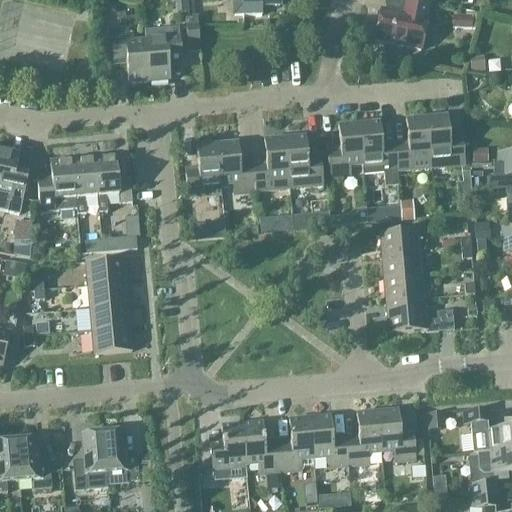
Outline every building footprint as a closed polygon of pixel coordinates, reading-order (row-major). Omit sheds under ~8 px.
[(186,0),(175,0),(176,14),(187,13),(186,0)] [(231,0),(232,17),(261,17),(261,7),(280,7),(279,0),(231,0)] [(426,21),(429,7),(406,2),(403,16),(380,11),(374,43),(420,52),(427,21),(426,21)] [(115,15),(114,3),(101,3),(102,16),(115,15)] [(472,17),(452,16),(451,30),(471,31),(472,17)] [(198,45),(196,19),(184,19),(186,46),(198,45)] [(144,34),(145,43),(149,85),(169,83),(167,57),(180,56),(178,31),(144,34)] [(149,85),(145,43),(133,44),(133,35),(110,37),(112,62),(125,61),(128,87),(149,85)] [(484,74),(483,58),(468,59),(470,75),(484,74)] [(447,118),(426,120),(429,162),(441,161),(442,170),(464,168),(462,143),(449,144),(447,118)] [(429,162),(426,120),(405,122),(407,148),(394,149),(396,174),(418,172),(417,163),(429,162)] [(398,188),(396,174),(394,149),(381,150),(379,125),(358,126),(362,168),(363,177),(383,176),(384,189),(398,188)] [(362,168),(358,126),(337,128),(339,154),(326,155),(329,181),(351,179),(350,169),(362,168)] [(305,139),(284,141),(288,183),(300,182),(300,191),(323,189),(320,163),(307,165),(305,139)] [(288,183),(284,141),(263,143),(265,168),(252,169),(255,195),(288,192),(288,183)] [(255,195),(252,169),(239,171),(237,145),(216,147),(220,189),(232,188),(233,197),(255,195)] [(220,189),(216,147),(195,149),(198,174),(184,175),(187,201),(221,198),(220,189)] [(0,212),(19,217),(21,205),(27,180),(29,170),(17,167),(19,156),(0,151),(0,212)] [(487,164),(486,151),(471,151),(472,164),(487,164)] [(511,152),(496,152),(496,165),(511,165),(511,152)] [(115,158),(93,160),(96,199),(97,199),(98,215),(107,214),(105,198),(118,197),(118,206),(132,205),(129,180),(117,181),(115,158)] [(96,199),(93,160),(71,162),(75,201),(76,217),(85,216),(84,200),(96,199)] [(75,201),(71,162),(49,164),(50,178),(36,180),(38,204),(39,216),(54,214),(53,203),(75,201)] [(511,165),(496,165),(496,178),(511,178),(511,193),(511,165)] [(482,167),(474,166),(474,178),(482,178),(482,167)] [(467,173),(459,174),(460,184),(468,183),(467,173)] [(400,221),(398,209),(385,210),(387,223),(400,221)] [(138,238),(136,225),(123,226),(124,239),(138,238)] [(511,227),(500,228),(501,240),(511,239),(511,227)] [(484,241),(483,228),(473,229),(474,242),(484,241)] [(379,236),(381,259),(419,256),(417,233),(379,236)] [(511,239),(501,240),(502,253),(511,252),(511,239)] [(459,242),(460,252),(470,251),(469,241),(459,242)] [(110,255),(109,242),(84,244),(85,257),(110,255)] [(485,254),(484,242),(476,243),(477,255),(485,254)] [(471,262),(470,251),(460,252),(461,263),(471,262)] [(421,279),(419,256),(381,259),(382,282),(421,279)] [(85,265),(87,289),(125,285),(123,262),(85,265)] [(25,267),(5,263),(2,278),(22,282),(25,267)] [(422,301),(421,279),(382,282),(384,304),(422,301)] [(43,292),(42,282),(32,283),(33,293),(43,292)] [(127,308),(125,285),(87,289),(89,312),(127,308)] [(474,297),(473,285),(463,286),(464,297),(474,297)] [(43,292),(33,293),(34,303),(44,302),(43,292)] [(424,323),(422,301),(384,304),(387,336),(424,333),(424,336),(453,333),(451,313),(435,314),(435,322),(424,323)] [(494,314),(493,301),(481,303),(482,316),(494,314)] [(129,331),(127,308),(89,312),(91,334),(129,331)] [(477,318),(476,309),(466,310),(467,319),(477,318)] [(33,339),(32,329),(22,330),(23,340),(33,339)] [(131,354),(129,331),(91,334),(92,347),(82,348),(82,357),(93,356),(93,357),(131,354)] [(9,335),(0,332),(0,370),(2,371),(9,335)] [(24,350),(34,349),(33,339),(23,340),(24,350)] [(454,400),(434,404),(438,419),(457,415),(454,400)] [(473,425),(476,455),(511,451),(511,430),(497,432),(495,410),(487,411),(461,414),(463,426),(473,425)] [(396,413),(376,415),(380,457),(391,455),(392,465),(414,463),(412,437),(399,438),(396,413)] [(380,457),(376,415),(355,417),(357,442),(344,443),(347,469),(368,467),(367,458),(380,457)] [(435,427),(435,415),(425,416),(426,428),(435,427)] [(329,419),(308,421),(312,463),(324,462),(325,471),(347,469),(344,443),(332,444),(329,419)] [(312,463),(308,421),(288,423),(290,448),(277,449),(279,475),(301,473),(300,464),(312,463)] [(262,425),(241,427),(245,469),(257,468),(257,477),(279,475),(277,449),(264,451),(262,425)] [(245,469),(241,427),(220,429),(221,437),(208,438),(212,481),(233,479),(233,470),(245,469)] [(122,433),(102,435),(106,475),(118,474),(119,485),(139,483),(136,459),(124,459),(122,433)] [(106,475),(102,435),(83,437),(85,463),(73,464),(75,493),(107,490),(106,475)] [(35,441),(15,443),(18,483),(30,482),(31,493),(51,491),(49,466),(37,467),(35,441)] [(18,486),(18,483),(15,443),(0,443),(0,494),(7,494),(6,487),(18,486)] [(511,451),(476,455),(477,473),(483,476),(511,473),(511,451)] [(433,454),(419,454),(420,467),(434,466),(433,454)] [(278,490),(277,476),(264,477),(265,491),(278,490)] [(312,484),(313,500),(325,499),(325,484),(312,484)] [(469,499),(494,496),(493,484),(468,486),(469,499)] [(496,509),(494,496),(469,499),(470,511),(480,510),(480,511),(493,511),(493,509),(496,509)] [(351,510),(350,500),(341,501),(341,511),(351,510)]
